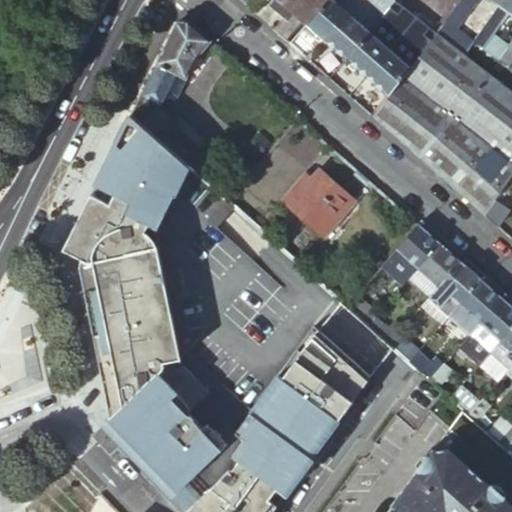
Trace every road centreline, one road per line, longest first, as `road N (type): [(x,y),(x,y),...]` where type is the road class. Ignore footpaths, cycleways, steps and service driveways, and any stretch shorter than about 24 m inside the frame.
road 1 (residential): [(203,0),(511,275)]
road 2 (secondary): [(0,239),(122,0)]
road 3 (tertiary): [(0,431),(43,413),(78,432),(151,511)]
